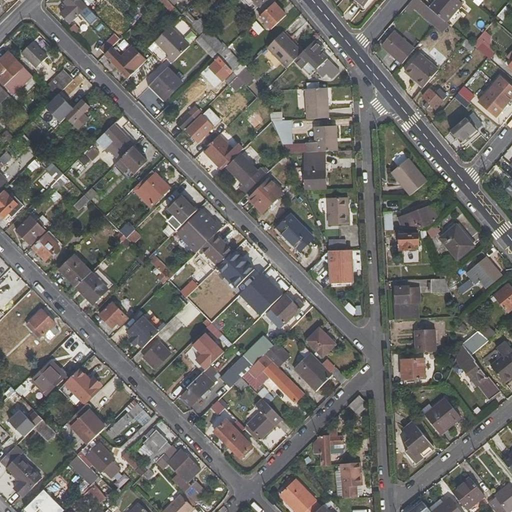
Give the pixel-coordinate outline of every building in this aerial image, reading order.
[(60,14),(62,16),(60,17),(65,21),(66,19),(70,23),(87,7),(80,0),(66,0),(64,2),(66,5),(64,7),(65,9),(60,14)] [(159,0),(170,12),(175,8),(167,0),(159,0)] [(167,0),(175,8),(182,16),(187,11),(198,0),(167,0)] [(251,0),(263,13),(277,0),(276,0),(251,0)] [(441,17),(430,8),(419,0),(411,0),(405,8),(410,12),(414,9),(434,25),(441,17)] [(462,3),(458,0),(436,0),(430,8),(441,17),(446,22),(462,3)] [(287,15),(275,3),(263,13),(260,17),(266,24),(264,26),(266,28),(269,26),(272,30),(287,15)] [(502,21),(510,11),(505,6),(497,16),(502,21)] [(81,16),(91,25),(97,17),(87,9),(81,16)] [(133,24),(142,16),(137,11),(129,20),(133,24)] [(201,36),(205,31),(187,11),(182,16),(201,36)] [(442,32),(449,24),(446,22),(441,17),(434,25),(442,32)] [(81,28),(76,23),(69,31),(73,35),(81,28)] [(173,64),(190,47),(171,27),(155,42),(168,56),(167,57),(173,64)] [(208,29),(205,31),(201,36),(219,56),(226,50),(208,29)] [(488,34),(484,31),(479,37),(483,40),(488,34)] [(382,46),(401,63),(414,49),(394,32),(382,46)] [(115,33),(99,50),(104,55),(120,38),(115,33)] [(267,48),(287,68),(302,54),(303,53),(283,33),(267,48)] [(196,41),(215,61),(216,60),(219,56),(201,36),(196,41)] [(460,44),(469,51),(474,46),(472,45),(465,38),(460,44)] [(493,51),(478,38),(472,45),(474,46),(488,58),(493,51)] [(48,58),(33,42),(22,54),(37,69),(48,58)] [(323,45),(320,48),(314,42),(303,53),(302,54),(310,63),(312,62),(318,68),(316,71),(323,77),(326,73),(332,79),(340,70),(322,52),(326,48),(323,45)] [(112,63),(116,67),(128,79),(146,61),(132,47),(123,57),(113,48),(105,56),(112,63)] [(233,72),(238,77),(246,69),(240,62),(238,63),(232,57),(234,55),(228,48),(226,50),(219,56),(233,72)] [(0,60),(0,82),(5,88),(24,68),(8,52),(0,60)] [(404,71),(424,87),(439,70),(420,53),(404,71)] [(220,85),(233,72),(219,56),(216,60),(216,61),(210,68),(218,76),(215,80),(220,85)] [(11,93),(29,74),(24,68),(5,88),(11,93)] [(175,76),(168,69),(151,86),(165,101),(183,83),(181,81),(184,77),(179,72),(175,76)] [(73,80),(63,70),(46,86),(56,97),(59,95),(73,80)] [(478,102),(496,117),(511,98),(511,87),(499,77),(478,102)] [(463,87),(458,93),(464,98),(468,93),(463,87)] [(307,119),(329,118),(328,88),(305,89),(307,119)] [(430,88),(422,97),(426,101),(429,103),(435,109),(443,101),(430,88)] [(45,108),(61,123),(66,117),(74,109),(59,95),(56,97),(45,108)] [(84,114),(90,108),(83,100),(74,109),(66,117),(79,130),(90,120),(84,114)] [(265,120),(256,111),(246,120),(255,130),(265,120)] [(189,113),(178,124),(184,130),(195,119),(189,113)] [(464,140),(482,126),(473,113),(450,130),(461,147),(466,143),(464,140)] [(119,132),(129,122),(122,115),(96,141),(104,149),(110,143),(121,153),(130,144),(119,132)] [(213,128),(202,116),(187,131),(198,143),(213,128)] [(293,144),(293,120),(272,121),(282,144),(293,144)] [(315,143),(307,144),(308,153),(325,152),(338,151),(337,126),(314,127),(315,143)] [(219,136),(203,151),(222,171),(243,150),(238,145),(233,150),(219,136)] [(100,154),(92,145),(84,153),(93,162),(100,154)] [(136,174),(148,162),(133,147),(115,164),(124,173),(129,167),(136,174)] [(306,189),(326,189),(325,152),(308,153),(305,153),(306,189)] [(242,189),(246,194),(264,177),(242,155),(229,168),(245,186),(242,189)] [(408,159),(392,173),(411,196),(428,183),(408,159)] [(171,188),(154,171),(134,190),(151,208),(171,188)] [(68,180),(63,174),(50,186),(56,192),(68,180)] [(283,193),(269,179),(249,199),(263,213),(283,193)] [(98,193),(92,188),(84,195),(89,201),(90,202),(98,193)] [(13,200),(4,190),(0,193),(0,215),(4,219),(9,215),(12,218),(24,205),(16,197),(13,200)] [(79,211),(89,201),(84,195),(74,205),(79,211)] [(168,210),(183,225),(197,211),(182,196),(168,210)] [(349,224),(348,198),(328,199),(329,225),(349,224)] [(425,203),(408,209),(409,213),(411,217),(428,211),(426,207),(425,203)] [(404,231),(425,230),(440,218),(435,204),(426,207),(428,211),(411,217),(409,213),(398,217),(404,231)] [(179,234),(197,253),(201,250),(216,234),(223,228),(215,220),(214,222),(203,211),(179,234)] [(393,231),(393,213),(385,213),(386,232),(393,231)] [(314,238),(291,215),(277,229),(300,253),(314,238)] [(45,231),(31,216),(16,231),(31,246),(45,231)] [(135,230),(128,224),(120,232),(127,239),(135,230)] [(475,246),(457,224),(440,239),(457,260),(475,246)] [(297,255),(300,253),(277,229),(274,231),(297,255)] [(132,244),(141,236),(135,230),(127,239),(132,244)] [(116,236),(122,243),(127,239),(120,232),(116,236)] [(60,247),(46,233),(32,247),(46,261),(60,247)] [(218,267),(234,251),(216,234),(201,250),(218,267)] [(419,251),(418,234),(399,235),(400,251),(419,251)] [(346,240),(329,241),(329,251),(333,250),(346,249),(346,240)] [(260,275),(270,265),(265,259),(259,265),(242,249),(228,262),(244,277),(249,272),(256,279),(260,275)] [(331,273),(353,272),(352,250),(346,249),(333,250),(333,264),(330,264),(331,273)] [(136,260),(142,266),(148,260),(142,253),(136,260)] [(75,255),(59,271),(76,288),(92,273),(75,255)] [(170,272),(152,255),(148,260),(165,278),(170,272)] [(320,271),(329,262),(324,256),(314,265),(320,271)] [(502,275),(486,258),(466,274),(474,285),(479,281),(486,288),(502,275)] [(449,289),(461,280),(454,271),(445,278),(449,289)] [(109,290),(92,273),(76,288),(93,306),(109,290)] [(261,305),(275,291),(260,275),(256,279),(246,290),(261,305)] [(449,289),(445,278),(431,280),(432,293),(450,292),(449,289)] [(199,286),(195,282),(182,295),(187,299),(199,286)] [(511,309),(511,287),(509,284),(494,296),(508,313),(511,309)] [(410,286),(395,287),(396,320),(411,319),(411,303),(418,303),(420,303),(420,288),(410,288),(410,286)] [(296,314),(299,311),(300,309),(286,295),(271,310),(285,324),(290,320),(296,314)] [(129,319),(112,302),(100,316),(112,328),(118,323),(121,327),(129,319)] [(200,312),(190,302),(176,316),(186,326),(200,312)] [(308,312),(313,308),(307,302),(303,307),(308,312)] [(411,319),(419,319),(418,303),(411,303),(411,319)] [(304,316),(308,312),(303,307),(300,309),(299,311),(304,316)] [(40,311),(25,325),(32,332),(48,316),(47,315),(45,316),(40,311)] [(292,323),(298,317),(296,314),(290,320),(292,323)] [(54,325),(56,323),(48,316),(32,332),(40,340),(44,336),(49,341),(60,331),(54,325)] [(139,343),(143,348),(159,332),(144,317),(128,333),(132,337),(131,338),(137,345),(139,343)] [(336,345),(319,328),(306,341),(323,358),(336,345)] [(435,329),(415,331),(416,353),(436,351),(435,329)] [(472,356),(490,341),(478,331),(462,345),(472,356)] [(200,357),(193,364),(202,374),(204,373),(210,366),(225,352),(206,333),(191,348),(200,357)] [(172,354),(160,342),(143,358),(155,370),(172,354)] [(511,377),(511,373),(511,371),(511,350),(505,342),(496,349),(502,357),(491,366),(504,383),(511,377)] [(287,357),(275,345),(265,355),(278,367),(287,357)] [(476,361),(472,356),(462,345),(460,351),(456,361),(466,374),(469,371),(480,385),(478,387),(489,400),(501,391),(489,377),(488,378),(475,362),(476,361)] [(258,357),(249,348),(244,353),(252,362),(258,357)] [(294,369),(316,392),(333,376),(330,373),(322,365),(310,353),(294,369)] [(278,367),(265,355),(253,366),(248,371),(256,379),(264,371),(295,403),(304,394),(278,367)] [(224,378),(232,387),(235,384),(242,378),(248,371),(253,366),(245,358),(224,378)] [(426,378),(424,359),(401,361),(402,380),(426,378)] [(336,368),(327,360),(322,365),(330,373),(336,368)] [(64,377),(49,363),(31,381),(46,396),(64,377)] [(216,373),(210,366),(204,373),(214,383),(217,381),(213,376),(216,373)] [(12,376),(3,368),(0,371),(0,375),(6,382),(12,376)] [(333,376),(341,385),(347,379),(336,368),(330,373),(333,376)] [(91,379),(88,381),(78,370),(64,384),(82,403),(99,386),(91,379)] [(204,373),(202,374),(191,385),(192,386),(181,398),(190,407),(214,383),(204,373)] [(248,385),(242,378),(235,384),(242,391),(248,385)] [(85,406),(102,389),(99,386),(82,403),(85,406)] [(0,419),(21,399),(14,391),(0,405),(0,419)] [(354,412),(365,401),(358,395),(348,406),(354,412)] [(246,425),(261,440),(282,419),(262,399),(255,405),(260,411),(246,425)] [(462,418),(445,399),(425,415),(440,434),(452,423),(454,425),(462,418)] [(226,410),(218,401),(213,406),(222,414),(226,410)] [(143,409),(137,404),(106,433),(112,439),(143,409)] [(90,408),(72,426),(89,444),(94,439),(108,425),(90,408)] [(34,428),(48,442),(56,434),(42,420),(34,428)] [(235,429),(226,420),(214,432),(241,459),(253,447),(245,438),(248,436),(238,426),(235,429)] [(434,448),(414,423),(406,430),(412,438),(405,444),(409,449),(406,452),(415,463),(434,448)] [(83,450),(62,428),(56,434),(77,455),(83,450)] [(156,431),(156,432),(153,428),(145,436),(148,439),(144,443),(153,453),(142,464),(148,470),(155,462),(172,446),(156,431)] [(328,437),(320,437),(321,465),(331,465),(329,445),(343,444),(343,437),(337,437),(337,433),(329,434),(328,437)] [(81,458),(98,442),(94,439),(89,444),(83,450),(77,455),(81,458)] [(107,451),(99,443),(86,457),(93,465),(92,466),(100,473),(104,469),(112,476),(118,470),(111,463),(115,458),(107,450),(107,451)] [(181,449),(178,452),(172,446),(155,462),(161,469),(167,463),(178,474),(173,480),(184,491),(190,486),(187,482),(197,473),(195,470),(198,467),(181,449)] [(41,477),(13,449),(0,461),(20,481),(14,487),(23,496),(41,477)] [(511,453),(502,461),(511,472),(511,453)] [(81,458),(77,455),(72,460),(93,482),(98,476),(81,458)] [(340,464),(344,498),(357,497),(356,487),(362,486),(360,462),(340,464)] [(148,470),(142,464),(136,471),(141,477),(148,470)] [(485,497),(470,477),(453,492),(468,510),(485,497)] [(295,479),(279,495),(296,511),(315,511),(321,506),(295,479)] [(511,489),(508,485),(494,496),(495,498),(507,511),(508,511),(511,509),(511,489)] [(62,511),(65,510),(44,490),(25,509),(27,511),(34,511),(40,506),(46,511),(62,511)] [(190,511),(194,509),(193,508),(196,504),(184,491),(162,511),(190,511)] [(507,511),(495,498),(488,503),(495,511),(507,511)] [(460,511),(450,499),(432,511),(460,511)] [(431,511),(423,502),(410,511),(431,511)] [(146,511),(138,503),(129,511),(146,511)]
